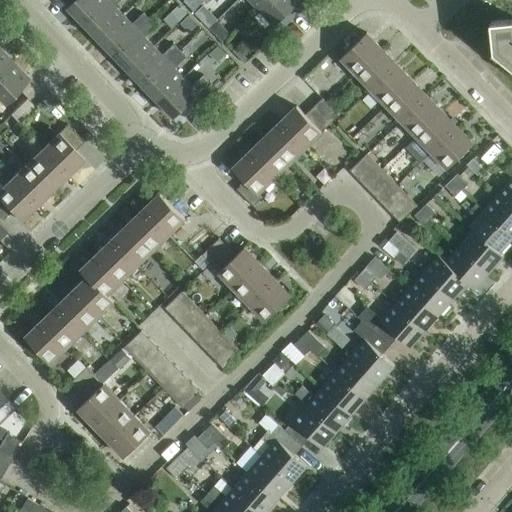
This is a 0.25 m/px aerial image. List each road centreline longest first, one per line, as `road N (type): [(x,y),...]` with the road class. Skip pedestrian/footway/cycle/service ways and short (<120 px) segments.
road 1 (residential): [(222,393),(381,227),(339,185),(288,230),(257,228),(204,177),(193,153)]
road 2 (residential): [(511,291),(315,511)]
road 3 (residential): [(0,346),(48,401),(46,421),(16,475),(80,511)]
road 4 (residential): [(193,153),(359,0)]
road 5 (residential): [(133,146),(125,166),(0,286)]
road 6 (residential): [(14,0),(122,112),(133,146)]
road 7 (tertiary): [(511,380),(396,511)]
road 8 (residential): [(102,511),(222,393)]
road 9 (residential): [(420,30),(511,124)]
